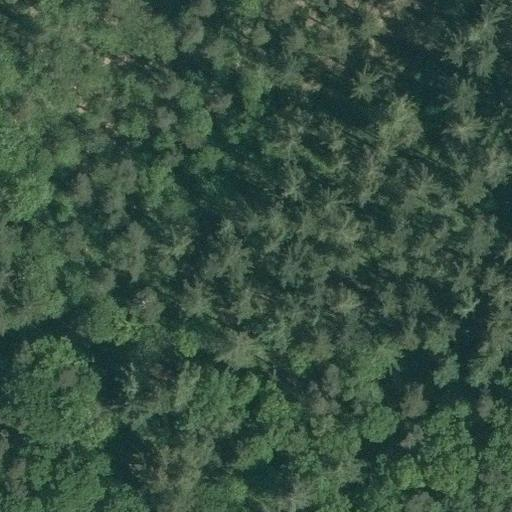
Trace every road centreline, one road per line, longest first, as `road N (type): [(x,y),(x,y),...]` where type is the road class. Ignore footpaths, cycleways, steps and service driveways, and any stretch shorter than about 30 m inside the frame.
road 1 (track): [(511,386),(0,298)]
road 2 (track): [(0,133),(166,511)]
